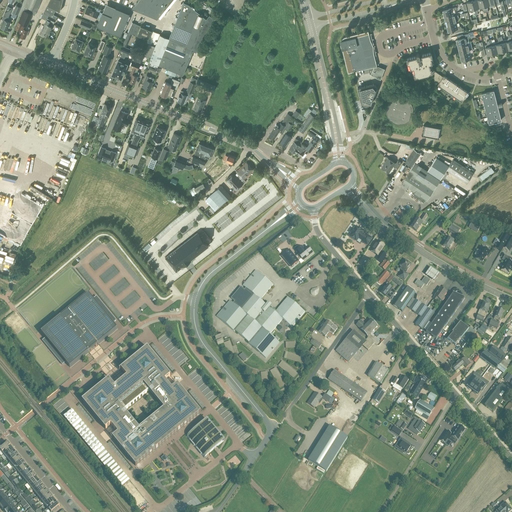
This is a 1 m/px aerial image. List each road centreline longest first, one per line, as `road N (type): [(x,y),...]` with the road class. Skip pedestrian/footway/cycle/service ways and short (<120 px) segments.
road 1 (residential): [(211,511),(271,426),(200,340),(195,299),(204,279),(270,226)]
road 2 (tertiary): [(50,64),(217,132)]
road 3 (secondary): [(305,23),(333,164)]
road 4 (residential): [(369,293),(289,409)]
road 5 (secondary): [(342,162),(313,26)]
road 6 (unclassified): [(381,511),(455,394)]
road 7 (unclassified): [(455,394),(369,293)]
road 8 (unclassified): [(417,249),(511,164)]
